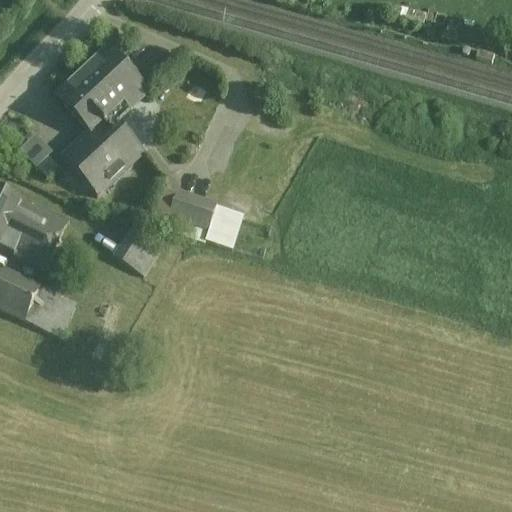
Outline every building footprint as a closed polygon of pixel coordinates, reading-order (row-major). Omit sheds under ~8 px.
[(108,53),(58,99),(92,135),(87,140),(104,159),(121,144),(106,127),(144,91),(108,53)] [(494,58),(477,53),(475,62),(492,66),(494,58)] [(54,140),(37,122),(22,137),(39,156),(54,140)] [(246,200),(163,175),(155,207),(168,211),(168,218),(238,240),(246,200)] [(67,226),(0,197),(0,253),(46,273),(67,226)] [(166,233),(134,212),(112,243),(146,267),(166,233)] [(79,309),(6,276),(0,288),(0,315),(63,344),(79,309)] [(127,297),(106,286),(99,301),(107,305),(91,343),(104,350),(127,297)]
